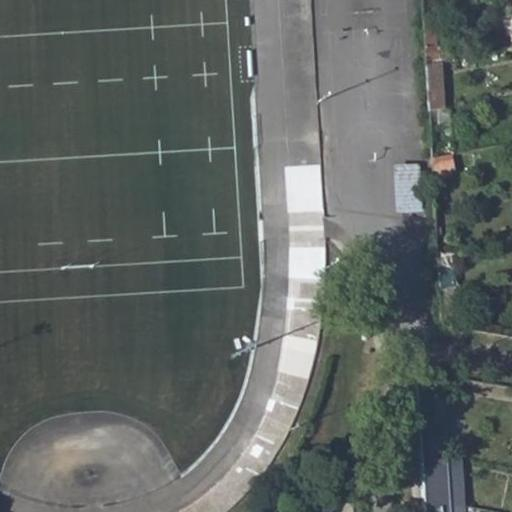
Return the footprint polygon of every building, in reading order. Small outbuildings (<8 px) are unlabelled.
[(511,0),(504,0),(506,13),(499,15),(500,20),(508,19),(511,45),(511,0)] [(433,32),(421,33),(423,66),(435,64),(433,32)] [(434,111),(426,112),(426,123),(436,121),(434,111)] [(444,155),(428,158),(430,179),(446,177),(444,155)] [(396,212),(423,211),(420,162),(393,164),(396,212)] [(448,252),(435,255),(436,274),(451,271),(448,252)] [(453,286),(437,289),(439,324),(449,326),(448,300),(454,299),(453,286)] [(419,511),(447,511),(446,503),(444,469),(439,379),(411,381),(419,511)] [(457,468),(444,469),(446,503),(459,506),(457,468)] [(347,511),(346,495),(311,498),(311,511),(347,511)] [(459,511),(459,506),(446,503),(447,511),(459,511)]
